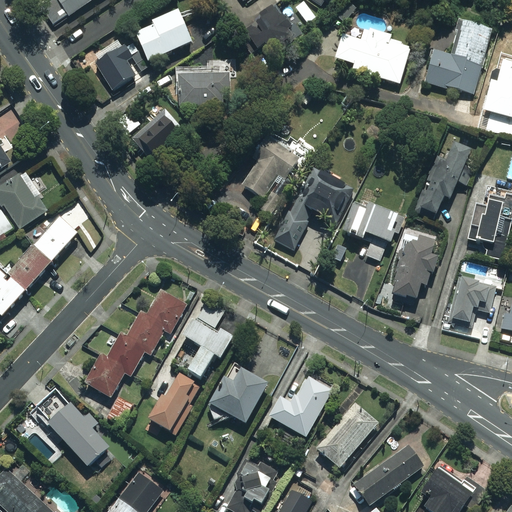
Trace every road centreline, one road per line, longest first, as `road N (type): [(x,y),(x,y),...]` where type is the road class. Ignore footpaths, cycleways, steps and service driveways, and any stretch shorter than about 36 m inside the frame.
road 1 (secondary): [(446,388),(155,226)]
road 2 (secondary): [(155,226),(107,176),(0,20)]
road 3 (unknown): [(155,226),(298,79),(335,57)]
road 4 (residential): [(0,389),(155,226)]
